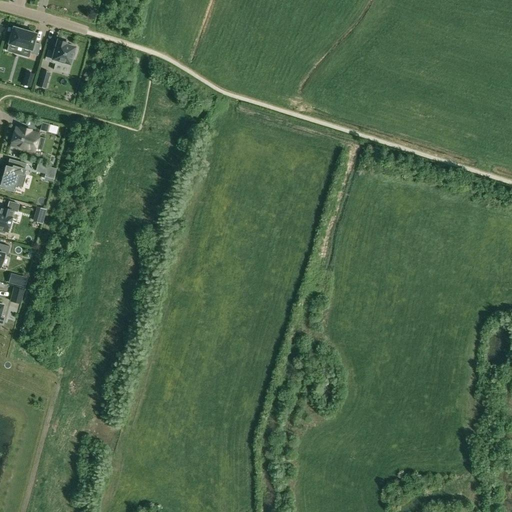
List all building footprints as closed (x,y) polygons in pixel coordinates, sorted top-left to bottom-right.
[(8,42),(8,43),(9,43),(31,49),(30,53),(37,55),(40,44),(34,42),(36,34),(36,33),(35,33),(28,31),(21,29),(14,27),(13,27),(13,28),(9,42),(8,42)] [(57,40),(51,62),(69,67),(72,57),(74,57),(76,49),(74,48),(75,47),(65,44),(66,42),(57,40)] [(26,72),(22,84),(30,86),(34,74),(26,72)] [(41,74),(37,86),(45,88),(47,83),(45,83),(47,76),(41,74)] [(44,123),(42,131),(49,133),(51,125),(44,123)] [(15,128),(11,144),(34,151),(38,134),(30,132),(30,130),(21,127),(20,129),(15,128)] [(1,181),(0,182),(0,188),(13,192),(15,185),(22,187),(26,175),(23,174),(26,163),(14,160),(12,167),(5,165),(1,181)] [(38,164),(36,171),(43,173),(45,165),(38,164)] [(0,232),(4,233),(5,231),(7,232),(13,211),(17,211),(19,204),(9,202),(7,208),(0,206),(0,232)] [(0,266),(4,253),(7,254),(10,246),(0,243),(0,266)] [(12,294),(10,301),(20,303),(22,297),(12,294)]
